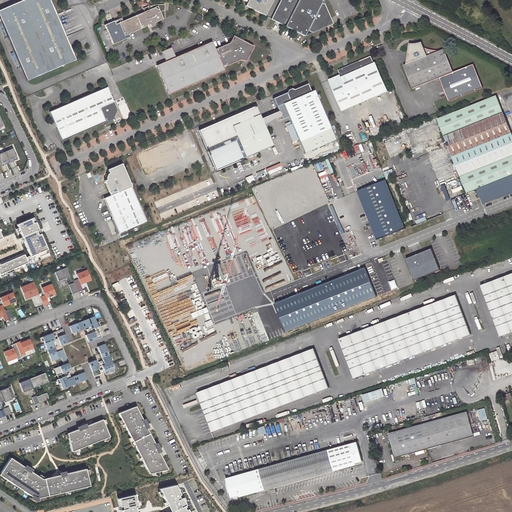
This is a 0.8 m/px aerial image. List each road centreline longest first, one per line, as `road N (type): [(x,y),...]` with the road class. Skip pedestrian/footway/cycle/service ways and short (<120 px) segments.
road 1 (residential): [(0,431),(127,381),(133,367),(96,300),(0,335)]
road 2 (unclassified): [(63,162),(292,65)]
road 3 (unclassified): [(511,445),(278,511)]
road 4 (unclassified): [(150,377),(228,511)]
road 5 (unclassified): [(292,65),(394,21),(407,4)]
road 6 (residential): [(0,188),(34,168),(0,96)]
